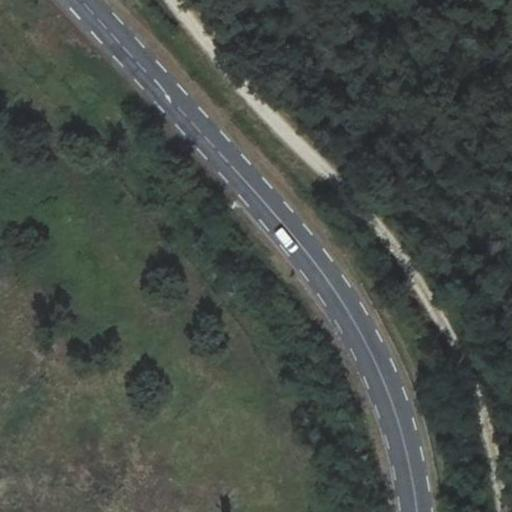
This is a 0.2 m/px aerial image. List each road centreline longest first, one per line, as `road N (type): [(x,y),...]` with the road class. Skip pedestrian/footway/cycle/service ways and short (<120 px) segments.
road 1 (tertiary): [(85,0),(322,267),(398,424),(417,511)]
road 2 (track): [(270,114),(388,234),(468,349),(500,511)]
road 3 (track): [(511,177),(440,154),(384,22),(357,0)]
road 4 (track): [(175,0),(270,114)]
